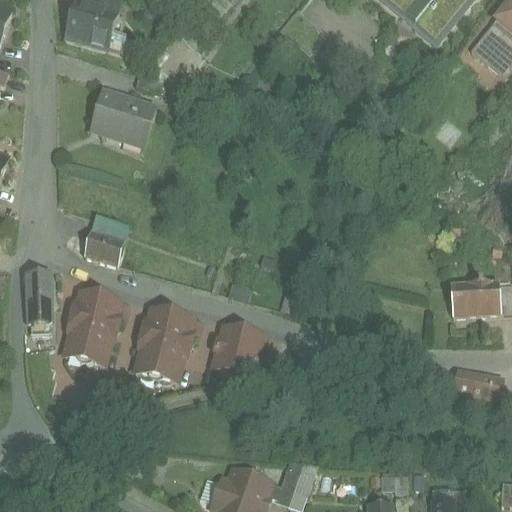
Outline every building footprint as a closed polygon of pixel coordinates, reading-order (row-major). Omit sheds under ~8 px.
[(76,2),(64,40),(109,55),(126,2),(120,0),(87,0),(86,6),(76,2)] [(481,0),(377,0),(441,51),(481,0)] [(511,1),(495,22),(497,24),(511,36),(511,1)] [(0,57),(17,12),(0,5),(0,57)] [(307,59),(327,36),(296,11),(277,34),(298,51),(307,59)] [(511,74),(511,36),(497,24),(472,53),(506,82),(511,74)] [(142,45),(128,41),(123,56),(137,60),(142,45)] [(0,68),(0,79),(8,83),(11,73),(0,68)] [(140,77),(136,89),(160,97),(164,84),(140,77)] [(160,110),(105,93),(91,136),(147,154),(160,110)] [(0,188),(12,155),(0,150),(0,188)] [(92,235),(127,245),(132,228),(96,218),(92,235)] [(92,235),(85,260),(120,270),(127,245),(92,235)] [(264,256),(261,265),(275,270),(278,260),(264,256)] [(222,279),(215,277),(211,291),(218,293),(222,279)] [(57,279),(27,280),(29,330),(33,329),(51,329),(59,328),(57,279)] [(232,283),(228,298),(250,304),(254,289),(232,283)] [(454,287),(454,321),(504,320),(503,287),(454,287)] [(127,305),(81,294),(77,307),(73,306),(66,337),(70,338),(64,361),(111,372),(127,305)] [(301,300),(286,296),(281,313),(296,317),(301,300)] [(200,323),(151,311),(148,324),(144,323),(135,355),(139,356),(134,377),(182,390),(200,323)] [(51,329),(33,329),(33,341),(52,341),(51,329)] [(267,342),(226,331),(222,343),(218,342),(213,359),(218,360),(213,376),(236,381),(258,375),(267,342)] [(453,394),(498,403),(503,381),(457,372),(453,394)] [(318,482),(291,476),(283,505),(276,502),(272,511),(308,511),(317,484),(318,482)] [(272,511),(276,502),(277,498),(238,486),(235,499),(222,495),(217,511),(272,511)] [(424,488),(414,489),(415,505),(424,504),(424,488)] [(379,490),(371,490),(371,501),(379,501),(379,490)] [(382,505),(397,505),(397,492),(383,492),(382,505)] [(410,492),(397,492),(397,505),(397,510),(410,510),(410,492)] [(453,511),(453,499),(433,500),(434,511),(453,511)]
